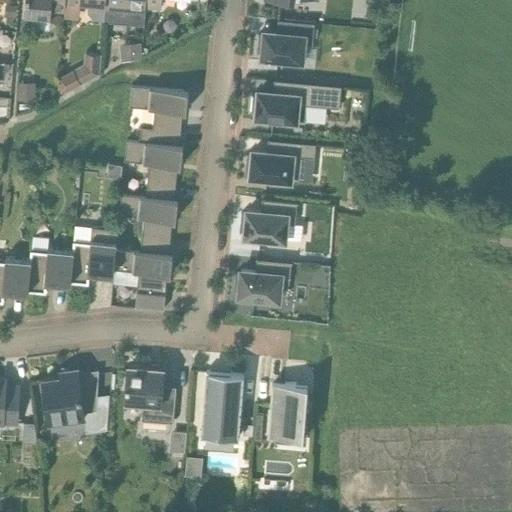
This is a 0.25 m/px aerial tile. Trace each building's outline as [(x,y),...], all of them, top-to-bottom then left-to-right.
[(65,3),(65,0),(25,0),(24,15),(50,17),(50,11),(64,12),(65,3)] [(65,0),(65,3),(87,5),(87,12),(93,20),(104,20),(105,10),(105,0),(65,0)] [(105,0),(105,10),(145,13),(145,7),(145,0),(105,0)] [(8,18),(16,19),(17,6),(9,5),(6,5),(5,18),(8,18)] [(278,22),(277,32),(264,31),(264,35),(259,34),(257,53),(262,54),(262,57),(273,58),(272,64),(295,66),(295,61),(302,61),(304,45),(310,46),(313,24),(270,19),(270,21),(278,22)] [(141,60),(140,47),(120,49),(121,63),(141,60)] [(100,75),(102,54),(84,52),(83,64),(73,69),(81,85),(100,75)] [(309,82),(309,81),(273,77),(273,79),(279,79),(278,90),(258,88),(258,93),(254,92),(254,91),(253,91),(251,111),(252,111),(252,110),(256,110),(256,115),(267,116),(267,119),(266,119),(266,121),(288,123),(289,122),(288,121),(288,118),(296,118),(298,102),(306,102),(308,82),(309,82)] [(18,100),(34,102),(35,83),(19,82),(18,100)] [(152,128),(140,127),(139,141),(179,145),(183,108),(185,108),(187,94),(184,94),(184,90),(132,85),(130,106),(157,109),(155,122),(153,121),(152,128)] [(303,142),(303,141),(268,137),(267,138),(274,139),(273,150),(252,148),(252,152),(248,152),(248,151),(247,151),(245,170),(246,170),(250,170),(250,174),(261,175),(261,179),(260,179),(260,180),(283,183),(283,181),(282,181),(282,177),(290,178),(292,161),(300,162),(302,142),(303,142)] [(179,148),(179,145),(139,141),(126,140),(124,160),(151,163),(150,176),(148,176),(146,197),(174,199),(177,162),(180,162),(181,149),(179,148)] [(345,163),(357,164),(358,153),(346,151),(345,163)] [(107,178),(120,179),(122,165),(108,164),(107,178)] [(142,230),(140,251),(169,254),(172,216),(175,217),(176,203),(173,203),(174,199),(146,197),(121,194),(119,215),(146,217),(145,230),(142,230)] [(298,202),(298,200),(262,197),(262,198),(268,199),(267,210),(247,208),(246,212),(242,212),(243,211),(241,211),(239,230),(241,230),(241,229),(245,230),(244,234),(256,235),(255,239),(255,240),(277,242),(277,241),(276,241),(277,237),(285,238),(286,221),(295,222),(297,201),(298,202)] [(114,270),(116,248),(118,229),(91,227),(90,242),(73,240),(72,250),(74,250),(71,282),(74,282),(85,284),(85,283),(88,283),(90,269),(96,269),(95,271),(113,273),(114,270)] [(30,259),(31,260),(28,291),(31,291),(31,292),(43,293),(43,292),(46,292),(47,278),(53,279),(53,281),(71,282),(74,250),(72,250),(48,248),(47,251),(31,249),(30,259)] [(168,257),(169,254),(140,251),(116,248),(114,270),(141,272),(140,285),(137,285),(135,307),(164,310),(165,294),(167,271),(169,271),(171,258),(168,257)] [(10,290),(28,291),(31,260),(30,259),(5,257),(5,260),(0,259),(0,301),(3,302),(4,287),(10,288),(10,290)] [(292,263),(292,262),(256,259),(256,260),(262,261),(261,272),(241,270),(240,274),(237,274),(237,273),(235,273),(234,292),(235,292),(235,291),(239,292),(238,296),(250,297),(250,301),(249,301),(249,302),(271,304),(271,303),(270,303),(271,299),(279,300),(280,283),(289,284),(291,263),(292,263)] [(128,365),(125,401),(143,402),(141,420),(173,423),(176,387),(162,386),(164,368),(128,365)] [(99,370),(78,372),(78,368),(60,371),(61,377),(43,379),(48,421),(84,416),(84,412),(96,411),(99,370)] [(206,371),(204,398),(217,399),(216,414),(206,413),(204,431),(235,434),(234,437),(238,438),(240,416),(237,416),(239,393),(242,393),(244,374),(206,371)] [(0,379),(0,421),(16,423),(18,388),(4,387),(5,380),(0,379)] [(272,384),(268,435),(275,435),(303,437),(304,425),(307,385),(285,383),(285,386),(272,384)] [(23,443),(37,444),(34,424),(24,423),(23,443)] [(253,423),(244,423),(243,433),(252,434),(253,423)] [(170,431),(169,452),(185,454),(186,432),(170,431)] [(183,476),(195,477),(197,460),(184,459),(183,476)]
